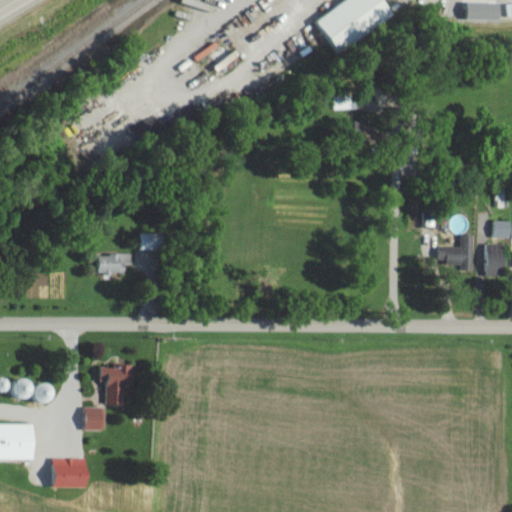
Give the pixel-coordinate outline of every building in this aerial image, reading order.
[(396,16),(385,0),(345,0),(315,20),(337,54),(396,16)] [(468,21),(502,20),(502,2),(467,3),(468,21)] [(334,110),(359,109),(358,95),(334,96),(334,110)] [(441,228),(441,212),(423,212),(424,229),(441,228)] [(511,221),(495,221),(494,238),(511,238),(511,221)] [(142,249),(166,250),(166,234),(142,233),(142,249)] [(475,271),(476,234),(463,234),(462,247),(439,246),(439,263),(463,263),(462,271),(475,271)] [(490,243),(487,273),(504,275),(508,245),(490,243)] [(100,274),(127,274),(127,255),(100,254),(100,274)] [(136,367),(102,366),(102,382),(108,382),(107,404),(124,405),(125,388),(136,388),(136,367)] [(105,430),(105,408),(86,408),(86,431),(105,430)] [(0,460),(38,460),(37,423),(0,423),(0,460)] [(90,488),(89,458),(53,458),(54,488),(90,488)]
